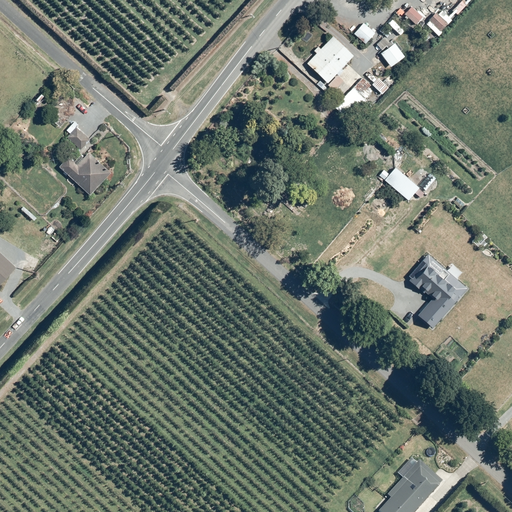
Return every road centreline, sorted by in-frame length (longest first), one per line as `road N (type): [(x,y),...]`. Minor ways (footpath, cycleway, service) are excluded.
road 1 (unclassified): [(158,169),(511,488)]
road 2 (tertiary): [(158,169),(0,348)]
road 3 (unclassified): [(0,0),(171,152)]
road 4 (tertiary): [(288,0),(171,152)]
